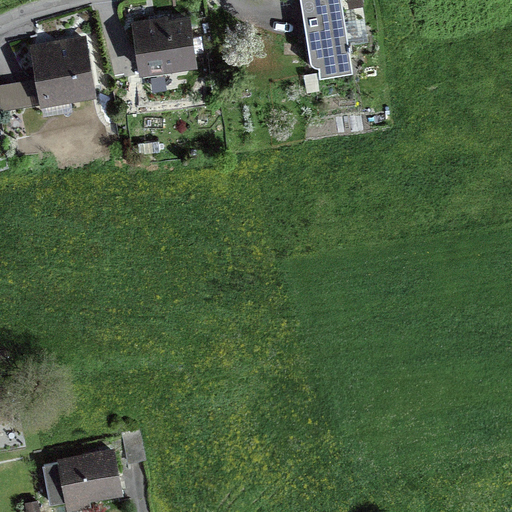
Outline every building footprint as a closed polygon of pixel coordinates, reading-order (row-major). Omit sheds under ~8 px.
[(342,0),(300,0),(310,55),(310,58),(312,60),(314,62),(319,61),(320,70),(352,65),(342,0)] [(168,13),(132,19),(140,73),(198,64),(190,13),(168,16),(168,13)] [(86,33),(30,43),(35,77),(0,82),(0,105),(1,110),(96,94),(86,33)] [(0,422),(12,420),(6,385),(0,386),(0,422)] [(145,458),(139,430),(122,434),(127,462),(145,458)] [(64,499),(66,509),(91,504),(90,498),(122,492),(114,445),(57,455),(58,460),(42,463),(49,502),(64,499)] [(25,511),(41,511),(39,499),(24,502),(25,511)]
